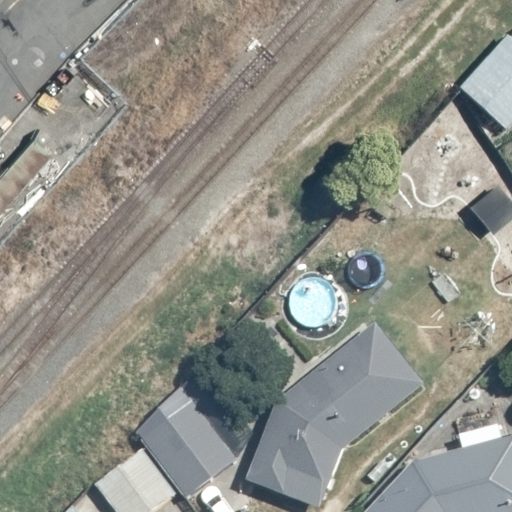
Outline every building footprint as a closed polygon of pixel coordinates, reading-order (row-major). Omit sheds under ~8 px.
[(511,125),(511,37),(465,91),(509,129),(511,125)] [(0,219),(29,187),(0,160),(0,219)] [(437,384),(386,322),(292,395),(253,487),(337,511),(338,511),(356,450),(437,384)] [(150,445),(185,492),(194,504),(251,459),(193,385),(137,429),(150,445)] [(511,511),(511,439),(426,461),(375,511),(511,511)] [(159,511),(185,492),(150,445),(102,483),(124,511),(159,511)]
